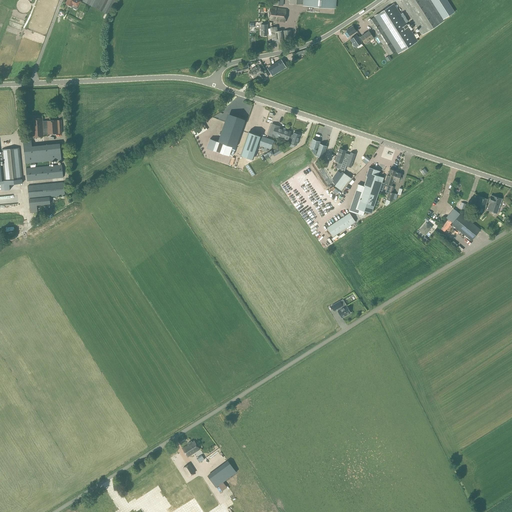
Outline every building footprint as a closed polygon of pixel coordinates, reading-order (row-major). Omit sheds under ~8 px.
[(109,15),(117,0),(82,0),(82,1),(109,15)] [(401,0),(400,1),(422,35),(444,21),(443,19),(453,11),(445,0),(401,0)] [(374,16),(375,17),(396,51),(398,53),(418,41),(416,38),(415,38),(400,13),(394,4),(374,16)] [(278,9),(277,8),(270,7),(269,20),(285,22),(286,9),(278,9)] [(368,22),(373,30),(377,36),(389,55),(396,51),(375,17),(368,22)] [(346,30),(350,35),(356,31),(353,26),(346,30)] [(273,43),(283,42),(282,31),(277,31),(277,27),(271,27),(273,43)] [(292,43),(291,30),(283,31),(284,44),(292,43)] [(373,39),(377,36),(373,30),(369,32),(369,31),(361,37),(365,43),(373,38),(373,39)] [(361,43),(356,35),(350,39),(353,43),(353,44),(352,44),(354,46),(355,46),(356,47),(361,43)] [(286,67),(281,59),(267,68),(272,76),(286,67)] [(249,72),(254,80),(258,77),(260,81),(270,75),(268,71),(264,74),(259,66),(249,72)] [(245,121),(233,117),(230,124),(225,122),(218,142),(210,139),(207,148),(216,151),(220,152),(220,153),(229,156),(232,147),(235,148),(245,121)] [(43,118),(31,119),(32,137),(44,136),(43,132),(47,132),(47,134),(62,133),(61,120),(46,121),(47,121),(43,121),(43,118)] [(275,126),(272,135),(288,140),(291,141),(290,143),(296,146),(300,135),(294,133),(293,135),(290,134),(291,132),(275,126)] [(249,132),(241,155),(253,159),(258,145),(261,146),(264,147),(268,148),(270,149),(271,147),(273,141),(273,140),(266,138),(249,132)] [(31,137),(23,137),(25,163),(61,160),(60,143),(32,146),(31,137)] [(320,142),(312,139),(310,147),(310,148),(319,160),(323,158),(327,146),(319,144),(320,142)] [(281,151),(278,146),(268,152),(270,156),(273,154),(274,155),(281,151)] [(0,183),(4,183),(5,190),(10,190),(9,184),(23,183),(22,179),(21,179),(18,148),(2,149),(3,153),(0,153),(0,183)] [(339,149),(337,156),(348,160),(346,166),(351,168),(356,154),(351,152),(350,155),(345,153),(346,151),(339,149)] [(335,158),(334,160),(335,160),(335,161),(338,162),(336,168),(339,169),(345,171),(346,166),(348,160),(337,156),(336,158),(335,158)] [(364,159),(362,161),(366,164),(370,159),(366,156),(364,159)] [(323,167),(318,160),(315,163),(319,169),(323,167)] [(26,168),(27,181),(63,178),(62,165),(26,168)] [(358,184),(349,211),(363,216),(365,211),(370,213),(371,208),(373,208),(374,206),(384,177),(378,175),(379,171),(369,167),(366,177),(367,177),(364,186),(358,184)] [(391,186),(393,180),(394,176),(395,176),(396,172),(396,171),(394,170),(393,169),(392,169),(391,170),(390,169),(387,176),(384,183),(385,183),(384,186),(387,187),(385,192),(389,193),(391,186)] [(344,173),(342,171),(341,173),(338,171),(332,179),(333,180),(332,181),(335,185),(344,173)] [(394,176),(393,180),(398,181),(399,180),(401,181),(402,177),(400,177),(401,174),(396,172),(395,176),(394,176)] [(335,185),(335,186),(341,191),(350,178),(344,173),(335,185)] [(29,199),(65,195),(64,182),(27,186),(29,199)] [(396,199),(398,195),(392,193),(394,187),(391,186),(389,193),(385,205),(386,206),(389,204),(390,201),(392,201),(393,198),(396,199)] [(484,209),(485,209),(488,203),(486,202),(488,195),(479,192),(477,197),(478,197),(476,201),(474,206),(484,209)] [(16,196),(0,196),(0,204),(17,204),(16,196)] [(492,196),(491,196),(488,202),(490,203),(488,210),(497,213),(502,199),(492,196)] [(327,228),(333,237),(355,222),(350,213),(327,228)] [(480,229),(461,214),(452,224),(471,240),(480,229)] [(425,235),(432,227),(426,223),(419,231),(425,235)] [(346,306),(343,308),(339,302),(330,306),(333,312),(337,310),(342,318),(350,313),(346,306)] [(182,448),(188,457),(199,449),(194,441),(192,442),(188,444),(188,445),(182,448)] [(208,476),(216,487),(236,472),(228,461),(208,476)] [(166,462),(122,484),(128,496),(134,493),(135,494),(173,475),(166,462)] [(196,473),(190,463),(182,468),(188,478),(196,473)] [(195,475),(180,483),(184,491),(199,483),(195,475)] [(177,480),(161,487),(169,502),(184,495),(177,480)] [(163,511),(208,511),(216,507),(210,496),(204,487),(163,511)]
